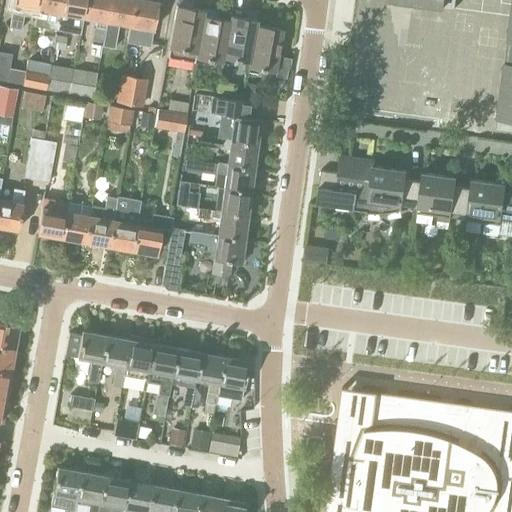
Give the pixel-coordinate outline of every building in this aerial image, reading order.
[(36,8),(37,0),(13,0),(9,25),(19,27),(23,5),(36,8)] [(59,12),(61,0),(37,0),(36,8),(49,10),(45,33),(55,34),(59,12)] [(66,36),(70,14),(82,16),(84,0),(61,0),(59,12),(55,34),(66,36)] [(105,20),(108,0),(84,0),(82,16),(96,18),(95,27),(94,27),(92,41),(101,42),(104,29),(105,20)] [(129,24),(133,0),(108,0),(105,20),(104,29),(101,42),(102,42),(101,45),(114,47),(119,22),(129,24)] [(142,26),(138,49),(149,51),(158,0),(155,0),(133,0),(129,24),(142,26)] [(416,0),(416,4),(455,10),(456,0),(416,0)] [(168,48),(195,53),(196,53),(203,15),(204,10),(176,5),(168,48)] [(511,14),(496,131),(511,133),(511,14)] [(228,19),(203,15),(196,53),(195,53),(194,57),(221,62),(222,57),(229,19),(228,19)] [(229,15),(228,19),(229,19),(222,57),(248,62),(249,62),(256,24),(257,20),(229,15)] [(283,29),(256,24),(249,62),(248,62),(248,67),(275,72),(283,29)] [(63,49),(65,37),(55,35),(53,48),(63,49)] [(12,54),(0,51),(0,79),(7,81),(12,54)] [(69,93),(73,68),(59,66),(54,90),(69,93)] [(80,95),(92,97),(96,73),(84,70),(80,95)] [(25,71),(22,84),(30,85),(45,89),(48,75),(32,72),(25,71)] [(140,105),(143,103),(152,101),(155,83),(147,82),(147,79),(121,75),(116,101),(140,105)] [(216,92),(234,94),(235,85),(217,81),(216,92)] [(254,85),(246,83),(244,95),(259,97),(261,91),(254,90),(254,85)] [(18,89),(0,85),(0,114),(12,117),(18,89)] [(230,140),(256,143),(260,119),(248,117),(251,102),(213,96),(211,112),(222,114),(220,125),(218,138),(230,140)] [(167,109),(186,112),(188,102),(169,99),(167,109)] [(83,117),(99,120),(102,104),(86,101),(83,117)] [(133,109),(109,104),(106,120),(107,120),(105,129),(128,133),(129,124),(130,124),(133,109)] [(186,113),(159,109),(156,127),(176,130),(171,156),(179,157),(186,113)] [(143,111),(141,124),(154,126),(156,113),(143,111)] [(36,179),(43,140),(44,131),(32,129),(31,138),(23,177),(36,179)] [(229,149),(226,164),(253,167),(256,143),(230,140),(218,138),(200,135),(198,145),(229,149)] [(55,142),(43,140),(36,179),(48,181),(55,142)] [(316,205),(356,210),(358,197),(369,198),(374,166),(374,160),(340,156),(338,173),(321,170),(316,205)] [(197,159),(184,157),(183,168),(190,169),(196,164),(197,159)] [(249,191),(253,167),(226,164),(217,162),(216,173),(225,174),(223,187),(249,191)] [(358,197),(356,210),(366,212),(366,213),(369,213),(381,214),(388,213),(394,212),(401,210),(402,204),(417,206),(421,180),(405,178),(406,171),(374,166),(369,198),(358,197)] [(421,180),(417,206),(416,213),(450,218),(451,211),(466,213),(471,187),(455,185),(456,178),(422,173),(421,180)] [(472,180),(471,187),(466,213),(465,220),(500,224),(498,233),(511,235),(511,192),(504,191),(505,184),(472,180)] [(189,182),(179,181),(176,205),(185,206),(189,182)] [(218,187),(214,210),(246,214),(249,191),(223,187),(218,187)] [(11,201),(0,198),(0,225),(16,229),(23,190),(13,188),(11,201)] [(91,205),(84,241),(108,245),(113,219),(116,198),(106,196),(104,208),(91,205)] [(113,219),(108,245),(132,249),(137,223),(141,200),(117,196),(116,198),(113,219)] [(36,232),(60,236),(66,201),(43,197),(36,232)] [(66,201),(60,236),(84,241),(91,205),(66,201)] [(246,214),(214,210),(199,208),(197,216),(219,220),(217,234),(243,238),(246,214)] [(137,223),(132,249),(155,253),(159,228),(169,230),(171,217),(151,214),(149,225),(137,223)] [(182,228),(170,226),(166,250),(178,252),(182,228)] [(245,248),(241,248),(243,238),(217,234),(190,230),(188,240),(207,243),(206,250),(213,258),(211,272),(227,274),(228,261),(239,262),(239,261),(243,262),(245,248)] [(325,262),(327,248),(307,245),(305,259),(325,262)] [(0,346),(13,349),(17,323),(0,320),(0,346)] [(97,383),(101,360),(106,335),(81,330),(81,334),(68,332),(64,353),(77,355),(76,356),(91,359),(87,381),(97,383)] [(129,339),(106,335),(101,360),(116,363),(111,385),(120,387),(125,365),(129,339)] [(129,339),(125,365),(148,369),(153,344),(143,342),(144,338),(130,335),(129,339)] [(177,348),(153,344),(148,369),(161,372),(157,394),(168,396),(172,374),(177,348)] [(0,370),(9,372),(13,349),(0,346),(0,370)] [(200,352),(177,348),(172,374),(186,376),(184,386),(182,405),(190,406),(195,378),(200,352)] [(224,357),(200,352),(195,378),(209,380),(205,402),(215,404),(216,396),(219,382),(224,357)] [(247,361),(224,357),(219,382),(216,396),(240,400),(247,361)] [(0,395),(4,396),(9,372),(0,370),(0,395)] [(511,511),(511,410),(352,388),(347,419),(346,432),(337,435),(338,436),(339,435),(338,467),(341,467),(337,497),(336,505),(376,511),(375,511),(511,511)] [(92,410),(93,403),(94,399),(70,395),(68,406),(92,410)] [(102,405),(93,403),(92,410),(101,412),(102,405)] [(135,438),(138,422),(123,419),(120,435),(135,438)] [(150,428),(139,426),(137,437),(148,439),(150,428)] [(168,443),(181,445),(184,429),(171,427),(168,443)] [(191,427),(188,444),(204,447),(207,430),(191,427)] [(210,431),(207,449),(220,451),(223,434),(210,431)] [(75,503),(77,497),(81,470),(57,466),(49,506),(65,509),(64,511),(73,511),(75,503)] [(101,501),(105,475),(81,470),(77,497),(75,503),(88,505),(87,511),(98,511),(100,501),(101,501)] [(123,506),(128,479),(105,475),(101,501),(123,505),(123,506)] [(152,483),(128,479),(123,506),(123,505),(121,511),(146,511),(147,510),(152,483)] [(171,511),(176,488),(152,483),(147,510),(157,511),(171,511)] [(195,511),(199,492),(176,488),(171,511),(195,511)] [(219,511),(223,497),(199,492),(195,511),(219,511)] [(223,497),(219,511),(244,511),(246,501),(223,497)] [(258,510),(257,502),(247,502),(246,508),(258,510)]
